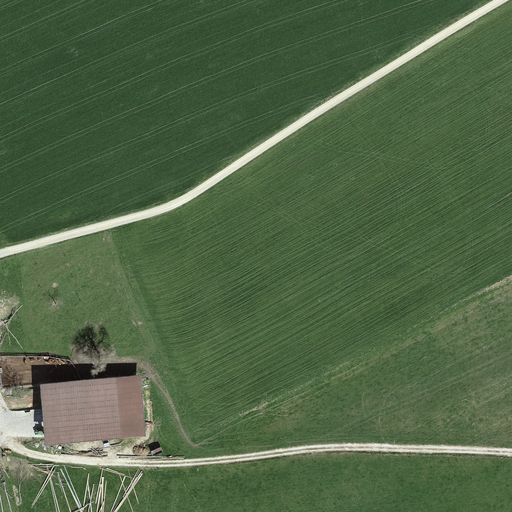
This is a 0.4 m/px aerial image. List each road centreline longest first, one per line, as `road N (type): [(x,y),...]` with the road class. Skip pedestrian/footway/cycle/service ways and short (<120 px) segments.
road 1 (track): [(0,253),(187,197),(501,0)]
road 2 (track): [(0,429),(35,454),(140,463),(322,447),(511,452)]
